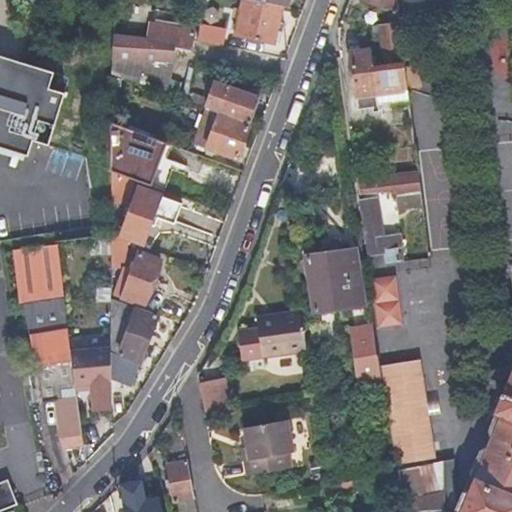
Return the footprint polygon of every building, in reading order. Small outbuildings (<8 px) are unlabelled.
[(219,0),(204,0),(198,42),(221,48),(224,29),(214,26),(219,0)] [(273,43),(280,7),(247,1),(241,0),(239,11),(234,10),(233,18),(237,19),(235,36),(273,43)] [(247,0),(247,1),(280,7),(288,8),(289,0),(247,0)] [(392,0),(355,0),(385,11),(394,9),(392,0)] [(371,68),(369,52),(348,55),(355,112),(369,110),(370,116),(376,115),(374,97),(381,96),(379,78),(386,77),(389,106),(408,104),(406,89),(400,48),(394,49),(390,25),(376,27),(377,30),(370,31),(371,42),(379,41),(382,67),(371,68)] [(193,32),(150,27),(148,39),(113,34),(112,55),(124,57),(171,64),(174,50),(189,52),(193,32)] [(111,66),(119,68),(118,75),(122,76),(124,57),(112,55),(111,66)] [(0,57),(0,140),(29,150),(31,142),(47,147),(64,94),(48,89),(53,73),(0,57)] [(122,76),(167,93),(171,64),(124,57),(122,76)] [(111,72),(114,74),(118,75),(119,68),(111,66),(111,72)] [(207,108),(250,124),(259,99),(216,83),(207,108)] [(205,125),(201,134),(197,144),(237,158),(250,124),(207,108),(185,100),(179,115),(205,125)] [(159,138),(140,131),(108,119),(106,170),(123,177),(135,181),(140,183),(141,183),(159,138)] [(163,140),(159,138),(141,183),(145,185),(163,140)] [(0,140),(0,149),(27,158),(29,150),(0,140)] [(354,161),(357,178),(360,195),(389,192),(390,195),(394,194),(419,192),(417,172),(388,175),(387,171),(362,174),(360,160),(354,161)] [(135,181),(123,177),(106,170),(106,184),(105,205),(111,205),(112,201),(126,207),(135,181)] [(140,183),(138,188),(159,196),(161,190),(145,185),(141,183),(140,183)] [(121,239),(121,237),(122,236),(142,243),(152,216),(174,223),(181,204),(159,196),(138,188),(126,224),(105,217),(105,235),(121,239)] [(421,204),(419,192),(394,194),(396,207),(421,204)] [(399,238),(383,240),(376,199),(360,201),(369,257),(385,255),(387,265),(399,263),(396,250),(401,249),(399,238)] [(124,240),(121,239),(105,235),(106,267),(113,270),(124,240)] [(47,245),(9,251),(16,285),(53,278),(47,245)] [(161,254),(140,246),(138,253),(159,261),(161,254)] [(352,305),(348,278),(344,251),(306,257),(313,312),(352,305)] [(155,290),(157,286),(158,282),(152,279),(159,261),(138,253),(122,298),(143,306),(149,288),(155,290)] [(21,306),(57,299),(53,278),(16,285),(21,306)] [(158,318),(146,314),(135,310),(135,308),(108,298),(109,348),(110,380),(133,388),(158,318)] [(21,306),(41,402),(53,400),(60,436),(66,450),(84,444),(74,393),(67,353),(57,299),(21,306)] [(261,358),(283,354),(306,351),(300,313),(254,319),(261,358)] [(358,351),(377,348),(374,328),(355,331),(358,351)] [(67,353),(74,393),(89,391),(94,413),(111,410),(110,380),(109,348),(67,353)] [(378,358),(394,460),(434,454),(418,352),(378,358)] [(511,511),(511,370),(502,392),(498,391),(495,398),(500,400),(487,433),(486,436),(487,438),(491,441),(488,447),(484,447),(482,447),(480,449),(467,478),(467,481),(470,484),(473,486),(470,489),(466,488),(465,488),(463,489),(461,491),(460,492),(451,511),(511,511)] [(227,379),(200,380),(201,409),(227,408),(227,379)] [(49,438),(60,436),(53,400),(41,402),(49,438)] [(246,476),(268,472),(289,468),(287,454),(291,453),(286,421),(243,429),(246,449),(248,459),(243,460),(246,476)] [(451,511),(440,507),(441,485),(443,457),(394,463),(400,511),(451,511)] [(171,503),(182,501),(193,499),(186,463),(164,468),(171,503)] [(0,511),(2,511),(17,506),(6,481),(0,483),(0,511)] [(123,511),(160,511),(158,499),(142,503),(138,483),(117,488),(123,511)] [(451,511),(460,492),(441,485),(440,507),(451,511)] [(142,503),(158,499),(157,494),(141,497),(142,503)]
